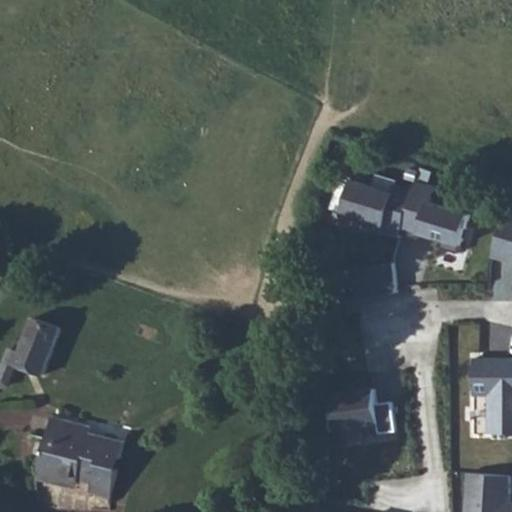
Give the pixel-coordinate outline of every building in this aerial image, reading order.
[(402,234),(415,190),(397,185),(395,192),(356,180),(346,213),(385,225),(384,228),(402,234)] [(437,186),(418,181),(415,190),(402,234),(420,239),(422,233),(444,240),(442,248),(460,253),(472,214),(432,202),(437,186)] [(511,214),(507,213),(494,257),(511,261),(511,214)] [(353,268),(358,296),(399,288),(394,260),(353,268)] [(12,348),(7,360),(19,364),(46,375),(64,328),(35,317),(22,352),(12,348)] [(493,358),(476,358),(476,396),(491,396),(491,433),(511,433),(511,357),(510,358),(510,363),(497,363),(493,358)] [(1,375),(0,375),(0,387),(10,385),(19,364),(7,360),(1,375)] [(305,372),(291,371),(286,436),(299,437),(305,372)] [(376,389),(333,395),(335,408),(330,409),(333,431),(381,425),(382,433),(399,431),(394,401),(379,404),(376,389)] [(54,420),(40,474),(80,484),(82,476),(96,480),(94,488),(115,493),(120,469),(113,468),(116,456),(123,458),(127,445),(92,436),(93,430),(54,420)] [(467,511),(511,511),(511,475),(470,473),(467,511)]
